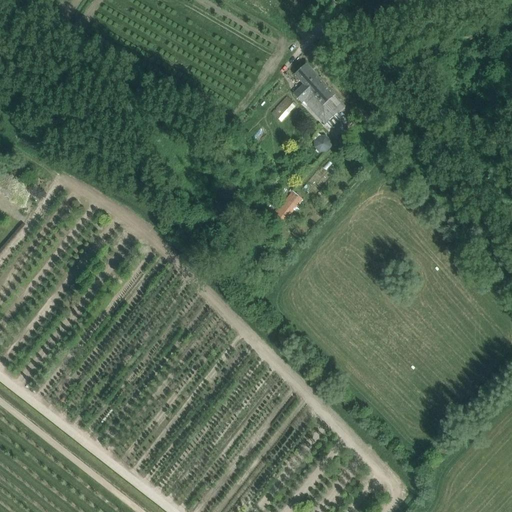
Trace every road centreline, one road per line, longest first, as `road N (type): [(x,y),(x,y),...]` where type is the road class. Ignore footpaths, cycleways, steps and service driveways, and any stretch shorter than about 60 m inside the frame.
road 1 (track): [(315,31),(511,148)]
road 2 (track): [(144,511),(0,398)]
